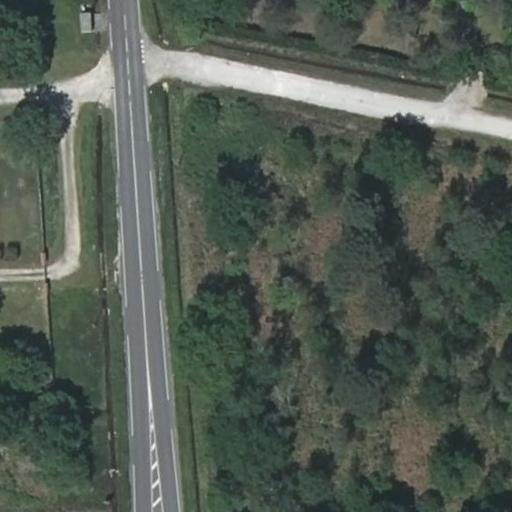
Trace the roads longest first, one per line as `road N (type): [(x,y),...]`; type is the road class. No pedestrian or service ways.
road 1 (secondary): [(123,0),(157,511)]
road 2 (track): [(511,128),(222,72),(127,64)]
